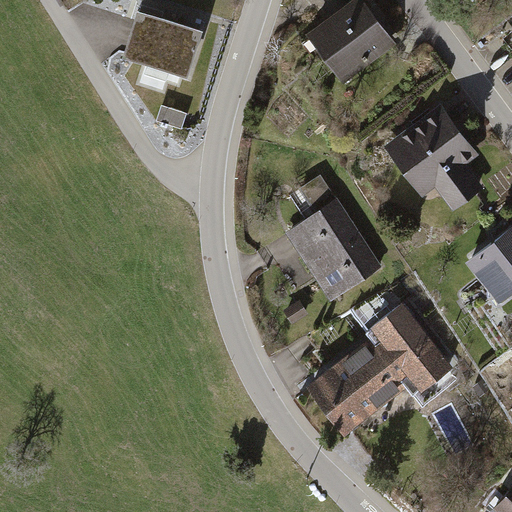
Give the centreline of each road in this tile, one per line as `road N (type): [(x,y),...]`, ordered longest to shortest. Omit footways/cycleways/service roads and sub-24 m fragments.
road 1 (residential): [(213,184),(219,283),(249,372),(289,434),(363,511)]
road 2 (residential): [(50,0),(150,156),(167,171),(213,184)]
road 3 (residential): [(258,0),(220,126),(213,184)]
road 4 (residential): [(413,0),(511,132)]
